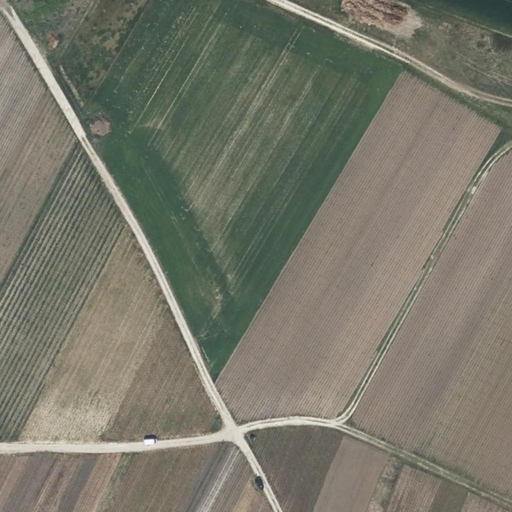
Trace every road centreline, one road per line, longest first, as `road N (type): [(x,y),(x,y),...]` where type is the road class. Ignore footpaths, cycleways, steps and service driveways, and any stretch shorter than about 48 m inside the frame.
road 1 (track): [(275,511),(9,0)]
road 2 (track): [(0,446),(151,444),(316,420),(511,505)]
road 3 (track): [(332,423),(354,399),(472,184),(511,146)]
road 4 (track): [(511,112),(306,0)]
